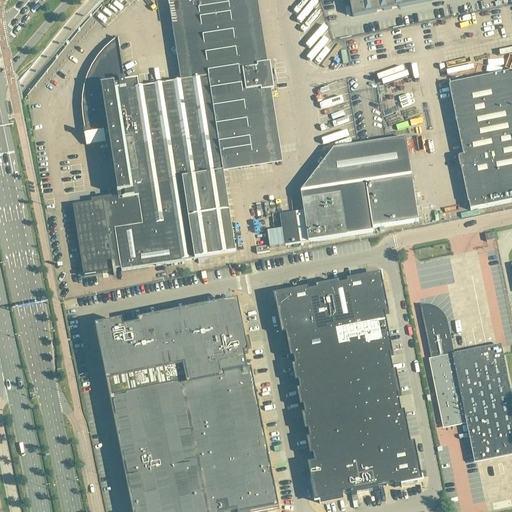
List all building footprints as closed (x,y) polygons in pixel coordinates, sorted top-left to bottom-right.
[(102,202),(73,207),(84,276),(102,273),(108,273),(113,272),(114,275),(114,276),(116,275),(116,270),(121,269),(121,271),(154,266),(165,264),(236,253),(223,173),(224,173),(222,164),(236,161),(237,165),(246,163),(245,160),(271,156),(271,155),(270,147),(262,93),(261,89),(271,88),(274,88),(273,82),(274,81),(275,80),(274,74),(273,72),(271,73),(270,63),(258,65),(251,21),(247,0),(178,0),(190,77),(191,80),(139,88),(139,85),(138,79),(127,81),(120,82),(120,80),(120,79),(124,77),(118,38),(117,38),(118,40),(118,44),(114,47),(107,54),(100,61),(95,69),(90,79),(87,88),(86,98),(86,101),(85,101),(85,105),(86,105),(85,108),(86,118),(89,136),(89,135),(89,136),(109,133),(110,141),(110,142),(112,150),(112,151),(113,159),(114,168),(115,168),(116,177),(117,186),(119,196),(108,198),(102,199),(102,202)] [(349,0),(353,17),(435,0),(349,0)] [(511,72),(450,85),(450,86),(450,87),(452,97),(455,110),(455,111),(457,120),(464,156),(459,157),(458,159),(460,168),(462,169),(470,206),(469,206),(470,211),(511,202),(511,72)] [(86,139),(87,147),(106,147),(105,139),(86,139)] [(419,222),(412,178),(366,184),(367,192),(303,202),(304,212),(280,216),(285,246),(373,233),(373,229),(419,222)] [(496,240),(495,233),(485,235),(487,242),(496,240)] [(384,292),(382,280),(382,279),(377,280),(376,276),(347,282),(348,286),(340,287),(339,284),(316,288),(317,292),(309,293),(308,290),(279,296),(280,299),(275,300),(277,313),(282,312),(284,320),(279,321),(282,336),(287,335),(288,343),(287,343),(291,360),(295,359),(296,367),(292,367),(296,384),(299,383),(301,391),(297,392),(301,408),(304,407),(306,415),(302,416),(305,433),(309,432),(311,440),(307,440),(310,457),(314,456),(316,464),(308,466),(315,499),(318,498),(319,503),(343,498),(342,494),(350,493),(351,496),(379,491),(378,487),(394,484),(395,488),(418,483),(417,479),(422,478),(415,444),(411,445),(405,413),(401,414),(398,397),(401,396),(396,372),(393,373),(389,357),(393,356),(385,315),(389,315),(386,300),(381,301),(380,293),(384,292)] [(123,323),(96,329),(98,341),(101,340),(102,344),(99,344),(102,360),(105,359),(106,363),(103,364),(104,372),(107,371),(110,383),(107,383),(108,391),(111,391),(114,402),(111,403),(112,411),(115,410),(118,426),(115,427),(118,438),(121,438),(125,457),(122,458),(126,481),(129,481),(132,493),(129,493),(132,511),(264,511),(279,509),(251,370),(247,371),(245,357),(249,356),(238,303),(138,323),(139,327),(124,330),(123,323)] [(511,457),(511,392),(502,345),(455,355),(452,356),(446,324),(444,320),(442,317),(440,314),(437,311),(433,309),(429,308),(425,308),(421,308),(421,304),(420,304),(431,359),(429,360),(443,430),(467,425),(475,465),(511,457)]
